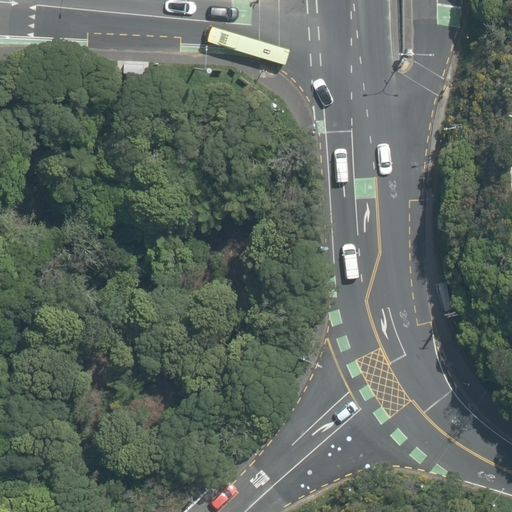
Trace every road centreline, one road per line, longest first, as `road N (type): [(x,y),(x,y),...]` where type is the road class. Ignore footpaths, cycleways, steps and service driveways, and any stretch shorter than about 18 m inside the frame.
road 1 (tertiary): [(350,33),(0,2)]
road 2 (secondary): [(383,368),(361,304),(353,128)]
road 3 (residential): [(383,368),(296,431),(211,511)]
road 4 (tertiary): [(437,0),(432,59),(412,99),(353,128)]
road 5 (secondary): [(511,472),(433,426),(383,368)]
